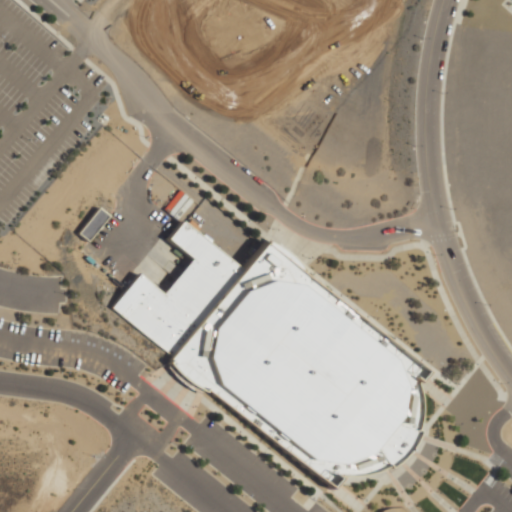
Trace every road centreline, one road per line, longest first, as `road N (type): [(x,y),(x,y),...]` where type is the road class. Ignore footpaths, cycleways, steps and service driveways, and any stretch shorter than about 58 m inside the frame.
road 1 (residential): [(52,0),(139,85),(149,112),(293,221),(330,235),(366,236),(436,221)]
road 2 (tertiary): [(511,380),(457,284),(429,190),(423,101),(440,0)]
road 3 (residential): [(0,384),(93,400),(235,511)]
